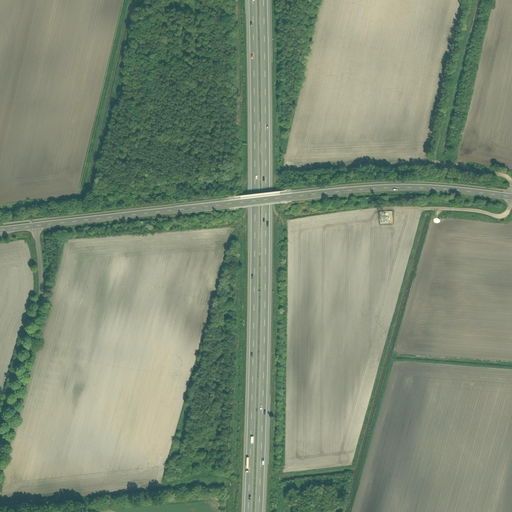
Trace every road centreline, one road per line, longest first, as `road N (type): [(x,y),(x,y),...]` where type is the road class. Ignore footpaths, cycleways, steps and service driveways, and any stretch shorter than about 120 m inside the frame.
road 1 (motorway): [(250,0),(243,511)]
road 2 (motorway): [(258,511),(263,0)]
road 3 (tertiary): [(234,203),(416,187),(511,197)]
road 4 (unclassified): [(0,449),(38,308),(36,226)]
road 5 (tertiary): [(234,203),(36,226)]
road 6 (track): [(381,209),(500,216),(511,197)]
